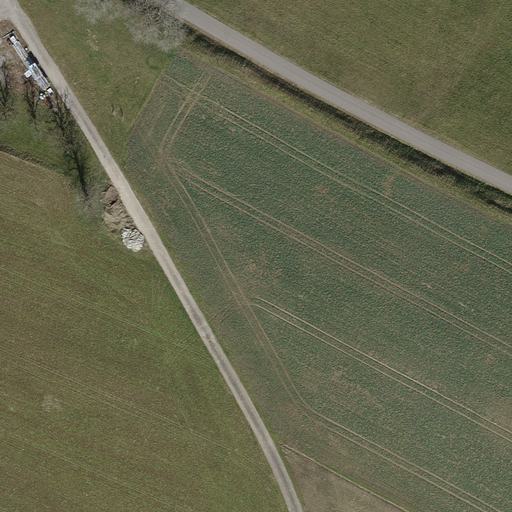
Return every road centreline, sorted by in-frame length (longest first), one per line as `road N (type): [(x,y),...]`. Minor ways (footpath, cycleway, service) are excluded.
road 1 (residential): [(296,511),(230,374),(10,0)]
road 2 (unclassified): [(511,185),(167,0)]
